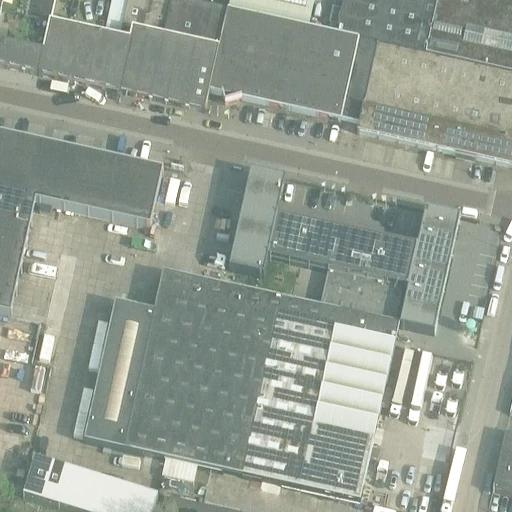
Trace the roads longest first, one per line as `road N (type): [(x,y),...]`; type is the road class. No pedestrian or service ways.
road 1 (unclassified): [(0,93),(511,208)]
road 2 (unclassified): [(462,511),(511,304)]
